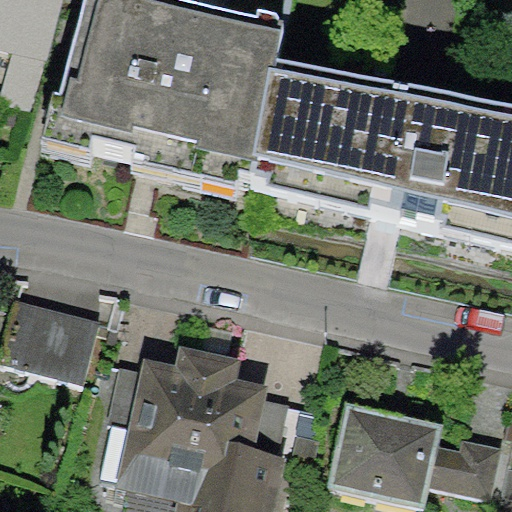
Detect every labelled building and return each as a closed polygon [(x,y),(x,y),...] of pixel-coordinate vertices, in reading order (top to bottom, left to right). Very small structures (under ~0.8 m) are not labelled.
[(0,0),(0,51),(42,63),(58,0),(0,0)] [(108,159),(252,192),(273,83),(288,0),(226,0),(221,30),(91,0),(90,0),(52,137),(91,147),(89,154),(108,159)] [(511,128),(420,111),(273,83),(252,192),(511,252),(511,128)] [(101,327),(3,304),(0,315),(0,391),(82,410),(101,327)] [(271,511),(282,464),(277,463),(289,408),(261,402),(263,392),(232,385),(236,366),(176,353),(172,372),(139,365),(137,373),(120,369),(108,426),(125,430),(110,497),(175,511),(271,511)] [(440,431),(341,410),(323,494),(407,511),(419,511),(424,489),(480,501),(491,450),(461,444),(459,454),(436,449),(440,431)]
